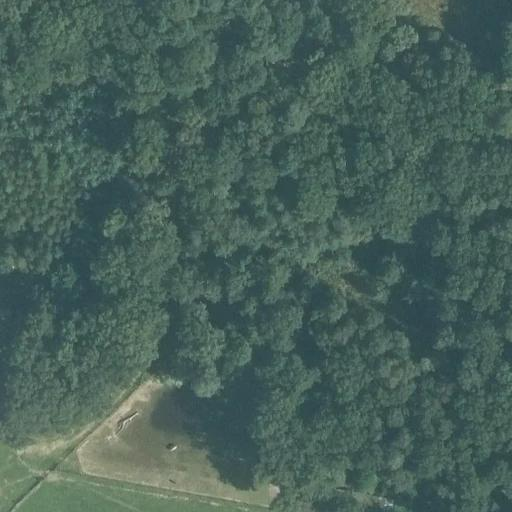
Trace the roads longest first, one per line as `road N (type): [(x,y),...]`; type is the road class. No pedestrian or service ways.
road 1 (track): [(511,150),(217,137),(166,144),(136,327)]
road 2 (track): [(0,434),(63,439),(113,380),(136,327)]
